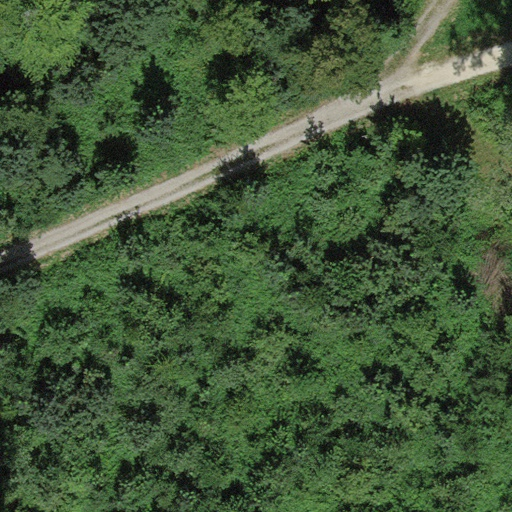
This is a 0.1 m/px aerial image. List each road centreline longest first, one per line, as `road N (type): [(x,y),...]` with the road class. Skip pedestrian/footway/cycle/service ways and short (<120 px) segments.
road 1 (track): [(0,261),(405,90),(511,63)]
road 2 (track): [(444,0),(355,111)]
